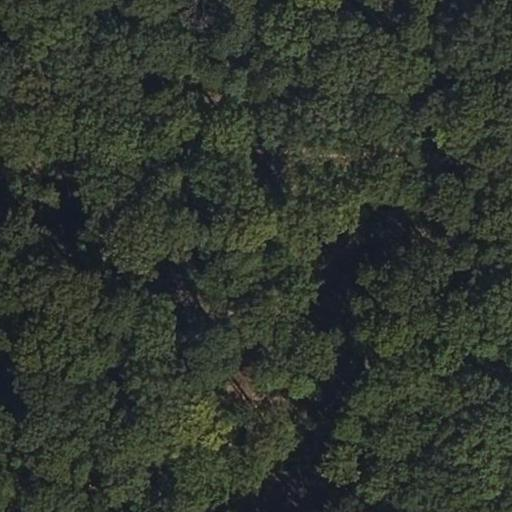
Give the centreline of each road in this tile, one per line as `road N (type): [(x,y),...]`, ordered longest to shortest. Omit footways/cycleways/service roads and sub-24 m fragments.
road 1 (track): [(27,511),(139,247),(219,185),(511,202)]
road 2 (track): [(0,167),(219,185)]
